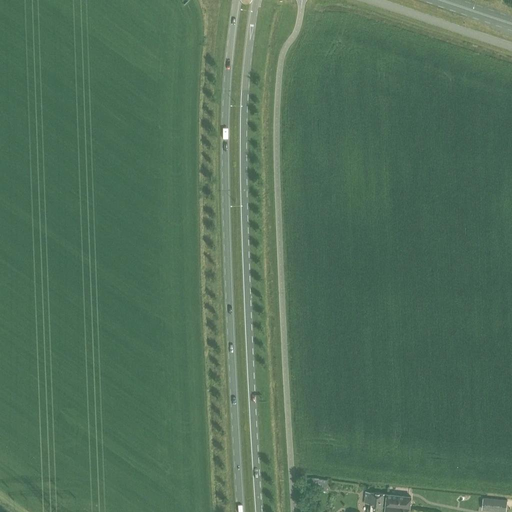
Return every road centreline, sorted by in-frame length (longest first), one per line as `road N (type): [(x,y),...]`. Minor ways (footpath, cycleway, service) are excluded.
road 1 (primary): [(259,511),(242,156),(256,0)]
road 2 (primary): [(236,0),(224,154),(242,511)]
road 3 (unclassified): [(511,48),(366,0)]
